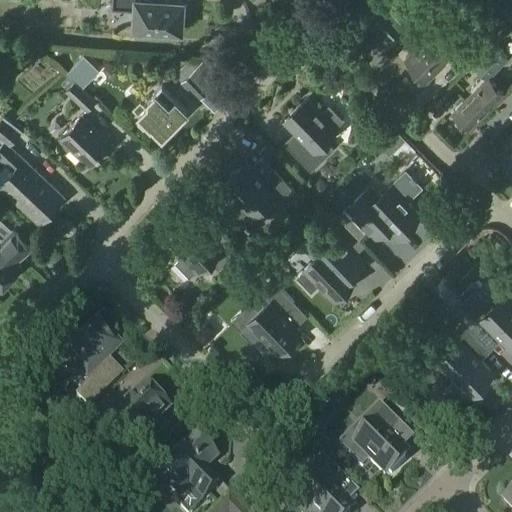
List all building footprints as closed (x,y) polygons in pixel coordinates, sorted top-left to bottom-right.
[(111,0),(111,9),(133,10),(132,29),(181,32),(181,18),(185,18),(186,5),(182,4),(182,1),(158,0),(111,0)] [(396,0),(385,0),(364,20),(376,32),(372,35),(383,46),(391,37),(395,38),(401,33),(399,29),(412,16),(396,0)] [(511,0),(492,0),(511,19),(511,0)] [(432,31),(403,59),(415,72),(412,74),(422,84),(438,69),(437,68),(453,53),(432,31)] [(475,36),(455,56),(466,67),(486,47),(475,36)] [(472,92),(451,112),(467,128),(502,93),(487,78),(506,59),(492,45),(473,64),(483,75),(469,89),(472,92)] [(202,61),(180,83),(197,100),(219,78),(202,61)] [(73,82),(65,91),(85,110),(93,102),(73,82)] [(146,105),(137,114),(137,121),(142,127),(149,127),(150,126),(160,137),(186,111),(174,100),(168,106),(154,92),(146,100),(147,101),(146,105)] [(306,99),(283,122),(300,139),(289,150),(310,171),(333,149),(323,139),(342,120),(327,105),(319,113),(306,99)] [(2,113),(0,115),(0,141),(1,142),(0,142),(0,158),(11,169),(0,181),(0,188),(38,223),(62,197),(8,145),(21,131),(2,113)] [(80,115),(58,138),(87,165),(99,152),(102,155),(112,145),(80,115)] [(511,143),(498,158),(505,166),(502,169),(511,178),(511,176),(511,143)] [(245,163),(221,186),(235,199),(227,207),(241,222),(261,203),(270,214),(293,191),(272,170),(261,181),(245,163)] [(319,199),(329,189),(319,178),(309,188),(319,199)] [(369,186),(346,209),(373,237),(384,226),(395,237),(418,215),(404,201),(413,193),(398,178),(379,197),(369,186)] [(191,219),(168,242),(181,255),(173,263),(188,278),(208,259),(218,269),(239,248),(219,226),(208,237),(191,219)] [(314,259),(295,278),(310,293),(318,285),(331,299),(354,276),(337,259),(348,248),(327,227),(304,249),(314,259)] [(0,287),(20,267),(15,262),(28,247),(11,230),(0,241),(0,287)] [(247,236),(246,250),(265,250),(265,237),(247,236)] [(243,252),(234,261),(242,270),(252,261),(243,252)] [(271,281),(229,322),(254,347),(262,339),(275,353),(298,330),(281,313),(292,302),(271,281)] [(484,300),(461,322),(482,343),(493,332),(510,350),(511,347),(511,292),(494,310),(484,300)] [(201,318),(188,330),(204,347),(217,335),(201,318)] [(66,350),(62,354),(66,358),(65,358),(64,364),(65,370),(69,374),(75,375),(80,374),(81,373),(90,383),(75,397),(88,409),(113,384),(102,372),(110,365),(106,361),(120,348),(95,322),(76,340),(76,339),(70,339),(66,343),(66,349),(66,350)] [(449,354),(431,372),(432,373),(445,386),(452,379),(466,393),(471,389),(473,392),(487,378),(485,375),(489,371),(472,353),(482,343),(461,322),(439,344),(449,354)] [(124,400),(104,418),(135,450),(154,431),(151,428),(169,411),(145,385),(126,402),(124,400)] [(353,424),(342,435),(354,448),(347,455),(348,456),(349,456),(361,469),(368,462),(383,476),(387,472),(390,475),(404,461),(401,458),(406,454),(388,436),(399,425),(378,404),(356,427),(353,424)] [(87,412),(57,440),(70,453),(99,425),(87,412)] [(172,451),(160,463),(163,465),(160,468),(184,493),(188,489),(201,503),(216,488),(205,477),(205,473),(217,461),(206,449),(209,446),(199,435),(196,438),(194,436),(175,454),(172,451)] [(321,456),(291,485),(304,498),(293,510),(293,511),(294,510),(295,511),(346,511),(351,508),(333,491),(344,480),(321,456)] [(511,490),(502,500),(511,511),(511,490)] [(221,511),(234,511),(238,508),(239,506),(230,497),(218,509),(221,511)]
